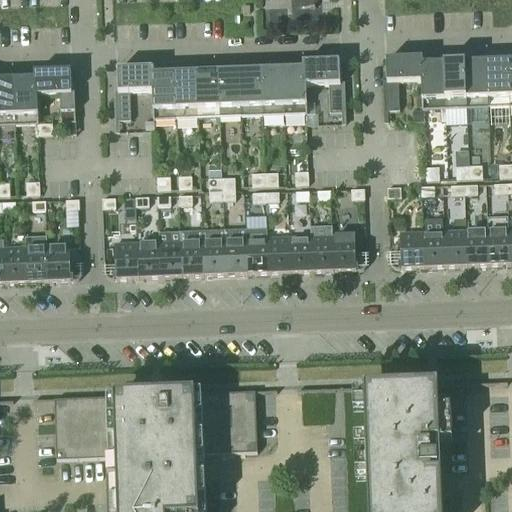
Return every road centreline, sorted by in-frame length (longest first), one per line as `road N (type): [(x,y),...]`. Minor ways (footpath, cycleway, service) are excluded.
road 1 (tertiary): [(0,339),(511,317)]
road 2 (residential): [(511,45),(0,60)]
